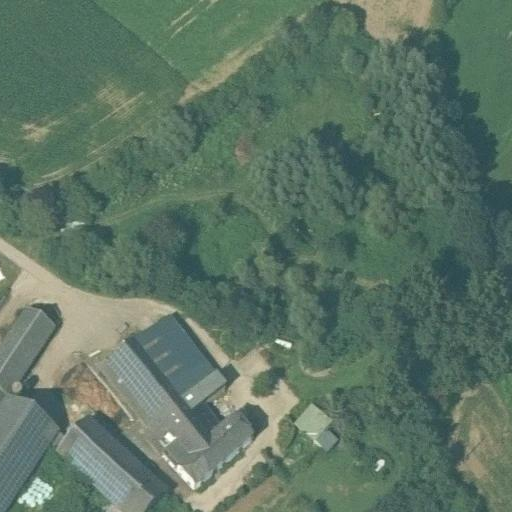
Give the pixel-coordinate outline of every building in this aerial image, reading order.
[(27,312),(0,352),(0,395),(8,401),(54,331),(27,312)] [(204,368),(167,321),(102,374),(167,455),(211,421),(183,385),(204,368)] [(59,436),(8,401),(0,412),(0,511),(7,511),(49,450),(115,511),(153,511),(168,496),(89,422),(68,445),(59,437),(59,436)] [(345,435),(312,406),(295,426),(328,455),(345,435)] [(167,455),(163,459),(194,494),(252,443),(234,423),(222,434),(211,421),(167,455)]
